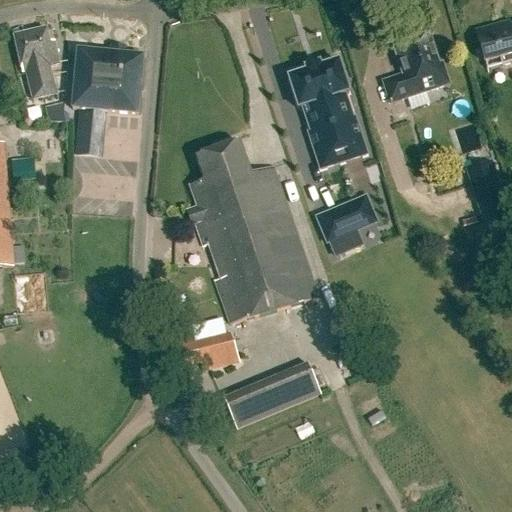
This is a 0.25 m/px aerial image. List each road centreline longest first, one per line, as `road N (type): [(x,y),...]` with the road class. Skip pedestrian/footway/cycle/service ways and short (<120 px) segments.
road 1 (residential): [(164,408),(147,371),(139,311),(155,14)]
road 2 (track): [(13,511),(62,493),(164,408)]
road 3 (residential): [(0,19),(62,8),(155,14)]
road 4 (residential): [(155,14),(281,0)]
road 5 (residential): [(164,408),(237,511)]
